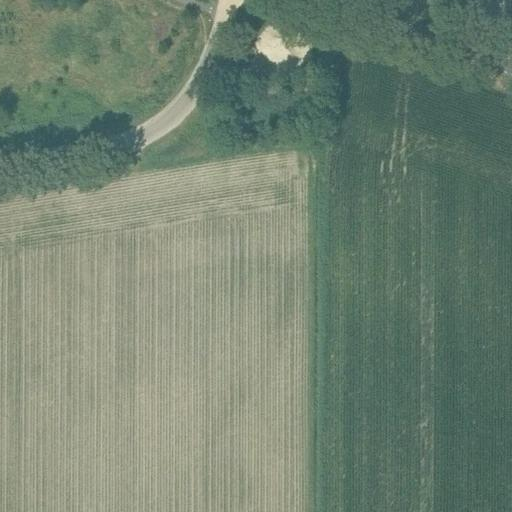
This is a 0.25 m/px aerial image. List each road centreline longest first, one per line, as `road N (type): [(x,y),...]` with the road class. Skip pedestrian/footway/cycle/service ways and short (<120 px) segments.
road 1 (unclassified): [(0,165),(114,148),(172,118),(194,91),(230,0)]
road 2 (secondary): [(511,66),(317,0)]
